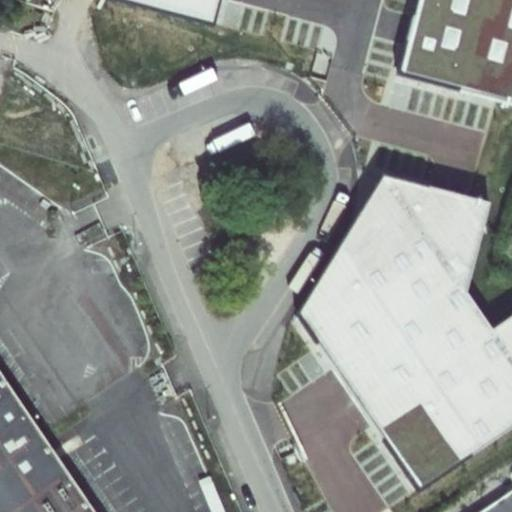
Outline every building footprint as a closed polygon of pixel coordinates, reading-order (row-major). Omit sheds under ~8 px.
[(111,0),(111,1),(216,28),(222,0),(111,0)] [(511,0),(416,0),(397,75),(511,105),(511,0)] [(310,337),(418,493),(511,428),(511,316),(491,331),(465,293),(488,204),(382,176),(329,263),(310,337)] [(0,511),(69,511),(0,404),(0,511)] [(511,511),(511,491),(481,511),(511,511)]
